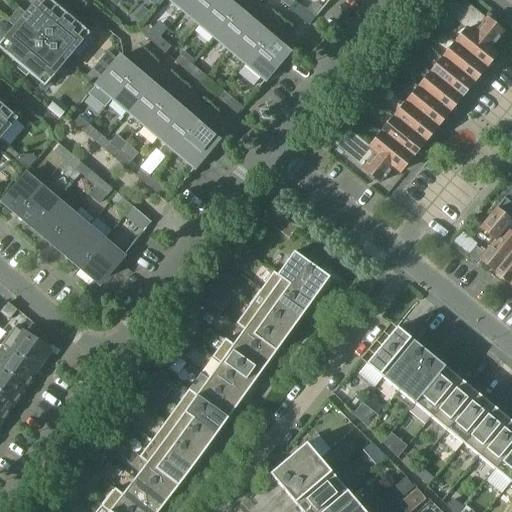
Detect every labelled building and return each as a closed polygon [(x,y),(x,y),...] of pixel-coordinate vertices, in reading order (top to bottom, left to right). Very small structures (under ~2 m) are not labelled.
[(13,15),(43,40),(67,12),(65,13),(49,0),(36,0),(25,14),(19,8),(13,15)] [(169,0),(183,11),(192,0),(169,0)] [(218,0),(192,0),(183,11),(198,24),(218,0)] [(238,9),(226,0),(218,0),(198,24),(214,38),(238,9)] [(491,48),(503,33),(492,24),(463,0),(450,0),(442,10),(472,35),(473,34),(491,49),(491,48)] [(253,22),(238,9),(214,38),(229,51),(253,22)] [(298,16),(308,26),(315,18),(304,9),(298,16)] [(422,17),(432,25),(438,18),(428,10),(422,17)] [(67,12),(43,40),(73,66),(79,59),(72,54),(89,34),(66,14),(68,12),(67,12)] [(19,68),(19,69),(43,40),(13,15),(8,22),(14,27),(0,42),(0,49),(20,67),(19,68)] [(425,33),(432,25),(422,17),(416,25),(425,33)] [(269,36),(253,22),(229,51),(245,64),(269,36)] [(144,35),(154,44),(160,38),(149,29),(144,35)] [(497,53),(491,48),(491,49),(473,34),(472,35),(461,49),(484,68),(497,53)] [(285,49),(269,36),(245,64),(265,81),(276,68),(272,65),(285,49)] [(170,47),(160,38),(154,44),(165,54),(170,47)] [(73,66),(43,40),(19,69),(20,69),(21,67),(44,87),(61,67),(67,72),(73,66)] [(398,47),(407,55),(413,47),(404,40),(398,47)] [(401,62),(407,55),(398,47),(392,55),(401,62)] [(484,68),(461,49),(448,64),(472,83),(484,68)] [(175,62),(186,71),(191,65),(180,56),(175,62)] [(96,85),(112,99),(136,71),(120,57),(96,85)] [(460,98),(472,83),(448,64),(436,79),(460,98)] [(201,74),(191,65),(186,71),(196,80),(201,74)] [(373,77),(383,85),(389,77),(379,70),(373,77)] [(152,84),(136,71),(112,99),(128,112),(152,84)] [(377,92),(383,85),(373,77),(367,84),(377,92)] [(436,79),(424,94),(448,113),(460,98),(436,79)] [(211,82),(206,88),(205,89),(217,98),(222,91),(211,82)] [(167,97),(152,84),(128,112),(143,125),(167,97)] [(243,108),(222,91),(217,98),(237,115),(243,108)] [(436,128),(448,113),(424,94),(412,108),(436,128)] [(183,110),(167,97),(143,125),(159,139),(183,110)] [(355,99),(349,107),(358,114),(364,107),(355,99)] [(0,149),(1,151),(6,144),(0,139),(17,119),(0,104),(0,149)] [(352,122),(358,114),(349,107),(343,114),(352,122)] [(423,142),(436,128),(412,108),(400,123),(423,142)] [(198,123),(183,110),(159,139),(174,152),(198,123)] [(73,123),(84,132),(89,126),(78,117),(73,123)] [(215,137),(198,123),(174,152),(194,169),(205,155),(202,153),(215,137)] [(411,157),(423,142),(400,123),(388,138),(411,157)] [(100,135),(89,126),(84,132),(95,142),(100,135)] [(381,183),(393,168),(393,167),(376,153),(376,152),(346,128),(333,144),(369,174),(370,174),(381,183)] [(399,173),(411,157),(388,138),(376,152),(376,153),(393,167),(393,168),(399,173)] [(104,150),(115,159),(120,153),(110,144),(104,150)] [(54,152),(65,161),(70,155),(59,146),(54,152)] [(131,162),(120,153),(115,159),(125,168),(131,162)] [(32,155),(19,156),(15,161),(26,171),(36,159),(32,155)] [(76,170),(81,164),(70,155),(65,161),(76,170)] [(146,185),(152,179),(141,170),(136,176),(146,185)] [(85,178),(96,187),(101,181),(90,172),(85,178)] [(1,202),(18,216),(42,188),(25,174),(1,202)] [(107,196),(112,190),(101,181),(96,187),(107,196)] [(167,202),(172,196),(161,187),(156,193),(167,202)] [(57,201),(42,188),(18,216),(33,229),(57,201)] [(127,214),(132,207),(122,198),(116,204),(127,214)] [(480,227),(495,240),(504,229),(505,230),(511,221),(511,204),(504,198),(485,221),(480,227)] [(33,229),(49,243),(73,214),(57,201),(33,229)] [(273,210),(265,220),(272,226),(280,216),(273,210)] [(145,229),(150,223),(140,213),(134,220),(145,229)] [(65,256),(89,227),(73,214),(49,243),(65,256)] [(65,256),(80,269),(104,241),(89,227),(65,256)] [(479,259),(495,271),(511,250),(511,236),(505,230),(504,229),(495,240),(479,259)] [(113,270),(124,257),(104,241),(80,269),(96,283),(109,267),(113,270)] [(511,280),(511,250),(495,271),(510,283),(511,280)] [(243,268),(251,258),(242,251),(234,262),(243,268)] [(277,275),(277,276),(312,301),(329,278),(293,252),(277,275)] [(273,272),(261,290),(300,318),(312,301),(277,276),(277,275),(273,272)] [(226,274),(218,285),(227,291),(235,281),(226,274)] [(227,291),(218,285),(210,295),(219,302),(227,291)] [(261,290),(249,306),(288,335),(300,318),(261,290)] [(9,319),(17,310),(8,303),(0,312),(9,319)] [(276,351),(288,335),(249,306),(236,324),(244,330),(244,329),(276,351)] [(201,307),(193,318),(201,323),(209,313),(201,307)] [(201,323),(193,318),(181,335),(190,341),(202,325),(201,323)] [(32,323),(24,334),(33,340),(40,330),(32,323)] [(24,334),(14,327),(1,345),(9,350),(38,370),(50,352),(33,340),(24,334)] [(375,388),(382,378),(413,341),(396,328),(358,374),(375,388)] [(275,353),(276,351),(244,329),(244,330),(233,345),(232,346),(264,368),(275,353)] [(219,363),(220,362),(252,385),(264,368),(232,346),(233,345),(225,339),(212,358),(219,363)] [(169,352),(176,357),(184,346),(177,341),(169,352)] [(429,354),(413,341),(382,378),(398,392),(429,354)] [(0,346),(0,368),(26,387),(38,370),(9,350),(1,345),(0,346)] [(169,368),(176,357),(169,352),(161,362),(169,368)] [(445,368),(429,354),(398,392),(414,405),(445,368)] [(219,363),(208,379),(240,402),(252,385),(220,362),(219,363)] [(0,393),(14,403),(26,387),(0,368),(0,393)] [(461,381),(445,368),(414,405),(430,418),(461,381)] [(153,374),(145,385),(154,391),(162,381),(153,374)] [(228,418),(240,402),(208,379),(196,395),(196,396),(228,418)] [(477,394),(461,381),(430,418),(446,431),(477,394)] [(154,391),(145,385),(137,396),(146,402),(154,391)] [(216,435),(228,418),(196,396),(196,395),(189,390),(176,407),(216,435)] [(0,418),(3,420),(14,403),(0,393),(0,418)] [(493,407),(477,394),(446,431),(462,444),(493,407)] [(121,418),(130,425),(138,414),(129,407),(121,418)] [(216,435),(176,407),(164,424),(203,452),(216,435)] [(509,420),(493,407),(462,444),(478,457),(509,420)] [(130,425),(121,418),(113,429),(122,435),(130,425)] [(511,422),(509,420),(478,457),(494,470),(511,448),(511,422)] [(164,424),(151,441),(191,470),(203,452),(164,424)] [(374,436),(382,444),(387,438),(380,431),(375,436),(374,436)] [(91,446),(100,453),(108,442),(99,436),(91,446)] [(391,436),(384,444),(388,448),(395,439),(391,436)] [(146,463),(147,463),(178,486),(191,470),(151,441),(139,458),(146,463)] [(363,451),(369,458),(378,450),(371,443),(363,451)] [(269,475),(283,491),(320,460),(306,444),(269,475)] [(92,464),(100,453),(91,446),(83,457),(92,464)] [(511,481),(511,448),(494,470),(510,483),(511,481)] [(406,457),(401,462),(400,463),(412,473),(416,467),(406,457)] [(333,476),(320,460),(283,491),(297,507),(333,476)] [(146,463),(134,479),(166,503),(178,486),(147,463),(146,463)] [(81,473),(73,484),(82,491),(90,480),(81,473)] [(322,511),(347,491),(333,476),(297,507),(301,511),(322,511)] [(405,478),(397,485),(405,495),(413,487),(405,478)] [(122,495),(142,511),(158,511),(165,503),(166,503),(134,479),(122,495)] [(82,491),(73,484),(65,495),(74,501),(82,491)] [(101,506),(107,511),(108,511),(109,511),(142,511),(122,495),(115,489),(101,506)] [(404,499),(413,510),(426,500),(416,489),(404,499)] [(322,511),(354,511),(360,507),(347,491),(322,511)] [(447,507),(453,511),(461,511),(463,509),(452,501),(447,507)]
